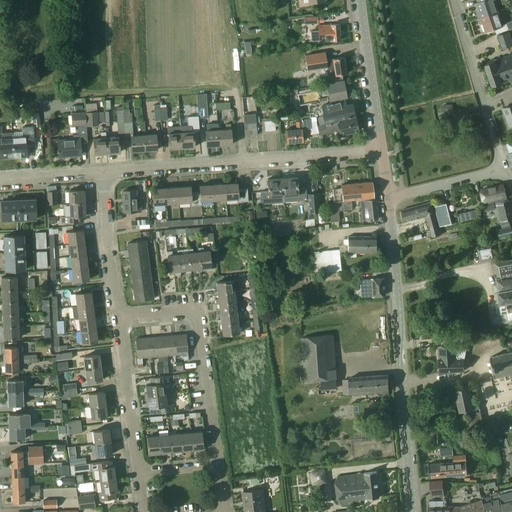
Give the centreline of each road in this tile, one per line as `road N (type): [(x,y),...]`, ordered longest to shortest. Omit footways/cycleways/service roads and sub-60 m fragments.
road 1 (unclassified): [(412,511),(388,197)]
road 2 (residential): [(102,173),(382,148)]
road 3 (residential): [(220,463),(198,318),(188,311),(118,317)]
road 4 (residential): [(502,171),(454,0)]
road 5 (residential): [(135,470),(118,317)]
road 6 (unclassified): [(382,148),(360,0)]
road 7 (residential): [(118,317),(102,173)]
